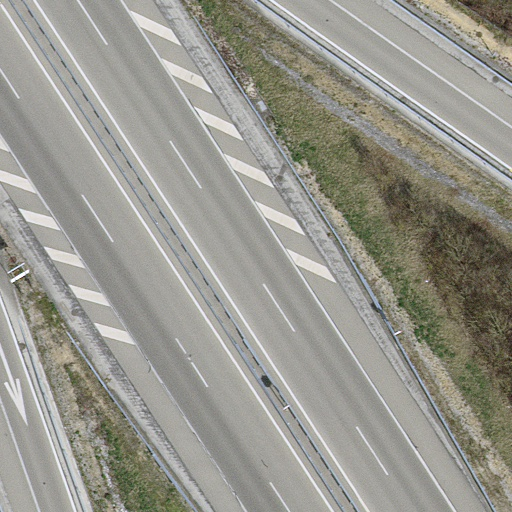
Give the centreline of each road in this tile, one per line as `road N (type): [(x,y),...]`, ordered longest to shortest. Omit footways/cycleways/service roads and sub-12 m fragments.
road 1 (motorway): [(418,511),(80,0)]
road 2 (motorway): [(0,64),(292,511)]
road 3 (motorway): [(511,139),(317,0)]
road 4 (motorway): [(0,351),(56,511)]
